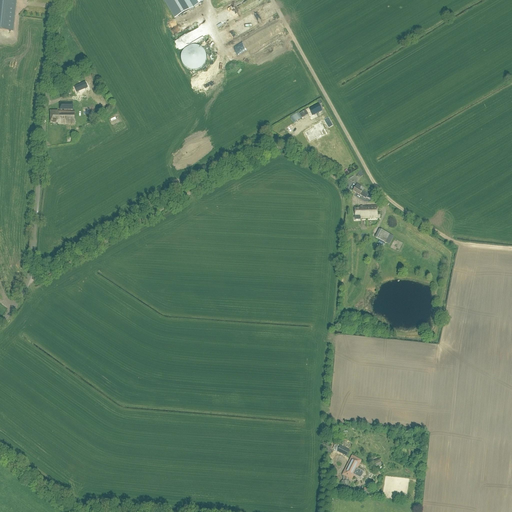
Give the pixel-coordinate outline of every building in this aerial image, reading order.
[(0,0),(0,30),(13,32),(16,0),(0,0)] [(163,0),(175,19),(204,1),(203,0),(163,0)] [(204,66),(206,62),(207,58),(207,53),(205,50),(202,47),(199,45),(195,44),(191,44),(187,46),(184,48),(181,52),(180,57),(181,61),(183,65),(187,68),(191,70),(196,70),(200,69),(204,66)] [(59,103),(60,111),(73,110),(72,101),(61,101),(61,103),(59,103)] [(309,110),(312,116),(321,111),(318,105),(309,110)] [(75,125),(75,112),(60,112),(58,112),(58,111),(50,111),(50,123),(58,123),(58,124),(61,124),(61,125),(75,125)] [(368,195),(355,187),(352,191),(365,199),(366,198),(372,202),(376,196),(371,193),(370,194),(369,193),(368,195)] [(354,208),(355,220),(360,220),(360,219),(380,218),(379,214),(377,214),(376,206),(360,207),(360,208),(354,208)] [(375,238),(384,242),(389,235),(379,230),(375,238)] [(347,455),(349,451),(339,446),(337,451),(347,455)] [(342,475),(344,476),(343,482),(342,482),(341,495),(354,496),(354,490),(348,489),(348,482),(346,482),(346,478),(351,480),(361,461),(352,456),(342,475)]
